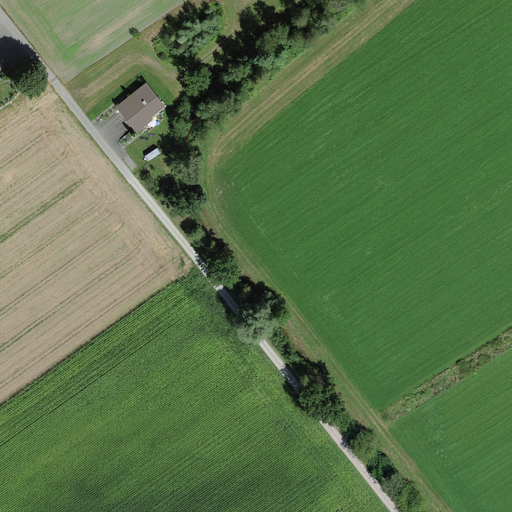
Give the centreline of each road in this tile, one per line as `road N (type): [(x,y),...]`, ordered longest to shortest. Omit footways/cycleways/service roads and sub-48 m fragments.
road 1 (track): [(399,511),(83,118)]
road 2 (track): [(0,11),(83,118)]
